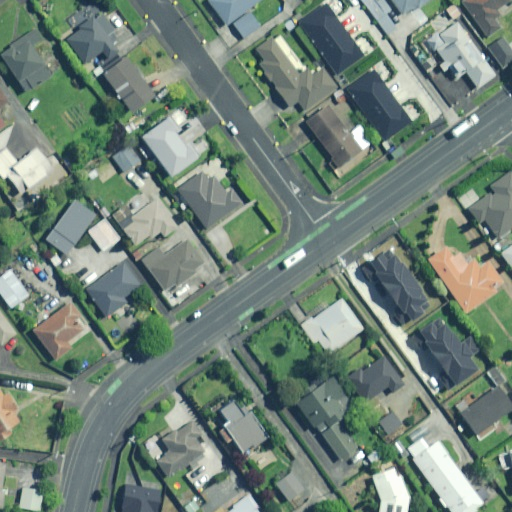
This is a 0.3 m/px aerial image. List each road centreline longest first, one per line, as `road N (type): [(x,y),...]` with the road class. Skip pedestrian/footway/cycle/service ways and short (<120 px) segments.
road 1 (tertiary): [(75,511),(86,461),(117,403),(165,358),(328,240)]
road 2 (residential): [(328,240),(153,0)]
road 3 (tertiary): [(328,240),(511,107)]
road 4 (unknown): [(205,329),(334,511)]
